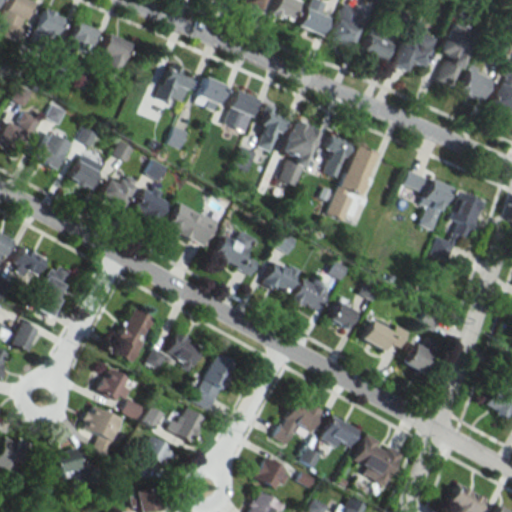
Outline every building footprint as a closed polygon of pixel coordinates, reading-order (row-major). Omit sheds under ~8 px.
[(0,33),(0,35),(12,40),(28,2),(24,0),(3,0),(0,9),(0,22),(4,24),(0,33)] [(260,0),(234,0),(234,1),(256,10),(260,0)] [(271,0),(266,13),(286,22),(295,0),(271,0)] [(293,26),(316,36),(326,11),(303,2),(293,26)] [(347,45),(360,11),(339,4),(326,38),(347,45)] [(60,16),(41,7),(28,37),(47,45),(60,16)] [(63,44),(83,53),(93,29),(73,20),(63,44)] [(468,32),(446,23),(434,52),(442,55),(431,82),(446,88),(468,32)] [(390,65),(403,70),(406,61),(420,66),(431,37),(404,27),(390,65)] [(379,60),(388,37),(366,29),(358,52),(379,60)] [(113,75),(125,42),(102,33),(94,54),(104,57),(99,69),(113,75)] [(496,64),(504,42),(493,37),(484,60),(496,64)] [(190,75),(167,63),(151,93),(174,105),(190,75)] [(463,66),(453,91),(476,100),(486,75),(463,66)] [(220,86),(199,78),(189,102),(211,111),(220,86)] [(511,109),(511,86),(489,87),(489,110),(511,109)] [(217,122),(239,132),(253,99),(231,89),(217,122)] [(55,124),(62,108),(47,102),(41,118),(55,124)] [(283,113),(265,105),(248,144),(266,152),(283,113)] [(35,119),(18,110),(10,125),(2,121),(0,123),(0,141),(17,151),(35,119)] [(291,186),(314,129),(289,119),(276,151),(283,154),(274,179),(291,186)] [(94,134),(80,126),(72,138),(86,147),(94,134)] [(50,169),(65,142),(44,130),(29,158),(50,169)] [(346,142),(324,134),(317,151),(326,155),(320,170),(333,175),(346,142)] [(108,154),(122,161),(129,148),(116,140),(108,154)] [(369,152),(349,144),(323,214),(344,221),(369,152)] [(229,165),(242,171),(251,152),(238,146),(229,165)] [(97,164),(76,153),(63,178),(84,189),(97,164)] [(140,173),(154,181),(162,166),(147,158),(140,173)] [(428,230),(445,185),(404,169),(398,184),(423,194),(411,224),(428,230)] [(104,177),(94,196),(117,207),(132,179),(117,172),(113,181),(104,177)] [(165,196),(139,184),(128,209),(154,220),(165,196)] [(463,239),(480,201),(457,191),(445,219),(453,223),(449,233),(463,239)] [(162,228),(203,245),(213,220),(173,203),(162,228)] [(221,234),(209,257),(246,275),(253,260),(242,254),(251,238),(235,230),(230,239),(221,234)] [(271,246),(283,253),(292,238),(280,231),(271,246)] [(0,253),(9,240),(0,234),(0,253)] [(441,261),(449,243),(432,236),(425,254),(441,261)] [(29,280),(42,257),(19,244),(6,267),(29,280)] [(295,271),(271,258),(258,282),(282,295),(295,271)] [(337,279),(342,268),(330,262),(325,274),(337,279)] [(27,306),(46,316),(67,274),(48,264),(27,306)] [(288,300),(312,312),(325,286),(300,274),(288,300)] [(345,300),(336,296),(323,319),(341,329),(351,309),(343,305),(345,300)] [(128,361),(150,317),(129,306),(112,340),(119,344),(114,354),(128,361)] [(405,332),(390,324),(386,331),(365,320),(356,338),(380,352),(385,343),(396,349),(405,332)] [(32,329),(14,321),(10,329),(0,324),(0,340),(22,351),(32,329)] [(186,369),(198,344),(172,332),(161,354),(148,348),(141,362),(155,369),(162,357),(186,369)] [(399,363),(421,374),(431,353),(409,342),(399,363)] [(231,362),(211,353),(189,401),(209,410),(231,362)] [(511,403),(511,367),(505,364),(482,407),(504,419),(511,403)] [(117,404),(131,382),(106,366),(92,387),(117,404)] [(269,438),(283,445),(293,426),(305,432),(316,410),(289,397),(269,438)] [(140,405),(123,398),(118,412),(134,420),(140,405)] [(119,420),(86,404),(75,427),(94,436),(88,448),(102,455),(119,420)] [(160,414),(147,406),(137,421),(151,429),(160,414)] [(164,423),(180,442),(200,424),(183,406),(164,423)] [(341,451),(354,428),(327,414),(315,437),(341,451)] [(349,458),(359,463),(354,473),(380,486),(398,452),(362,433),(349,458)] [(0,438),(0,470),(9,475),(24,445),(3,434),(0,438)] [(129,470),(149,481),(158,465),(161,467),(171,450),(143,434),(133,452),(138,454),(129,470)] [(48,453),(53,474),(77,468),(72,448),(48,453)] [(315,455),(303,448),(295,460),(308,468),(315,455)] [(276,491),(286,470),(259,457),(249,479),(276,491)] [(465,511),(467,509),(473,511),(475,511),(483,497),(453,483),(442,508),(444,509),(442,511),(465,511)] [(127,511),(155,511),(155,490),(127,490),(127,511)] [(278,511),(278,497),(247,497),(246,511),(264,511),(278,511)] [(322,511),(322,501),(305,501),(305,511),(322,511)]
